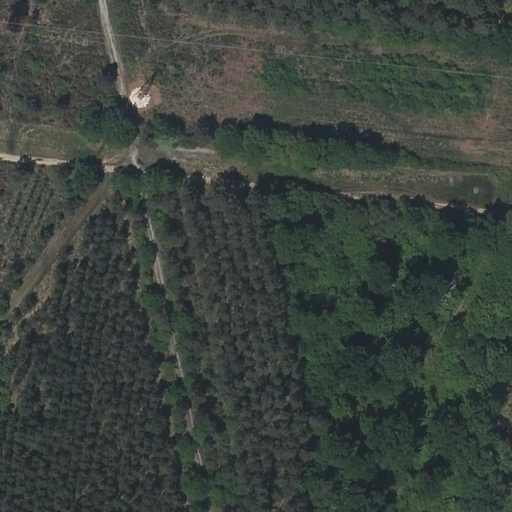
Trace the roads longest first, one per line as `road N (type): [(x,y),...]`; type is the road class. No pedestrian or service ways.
road 1 (track): [(106,0),(208,511)]
road 2 (track): [(511,214),(0,156)]
road 3 (track): [(115,167),(0,330)]
